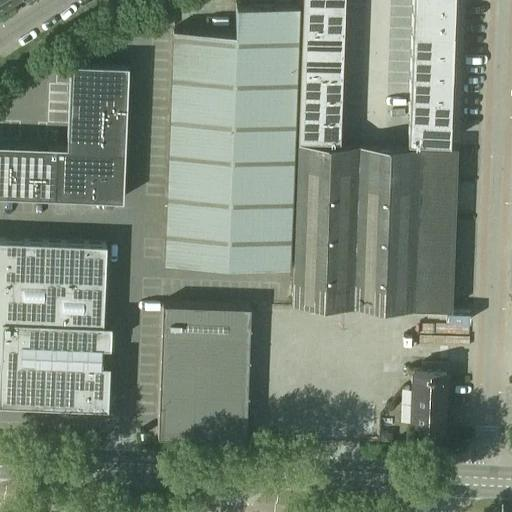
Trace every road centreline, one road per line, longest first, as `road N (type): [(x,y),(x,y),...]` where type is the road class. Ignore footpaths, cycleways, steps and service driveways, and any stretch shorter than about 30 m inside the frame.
road 1 (tertiary): [(489,483),(0,462)]
road 2 (unclassified): [(489,483),(501,0)]
road 3 (unknown): [(120,467),(133,40)]
